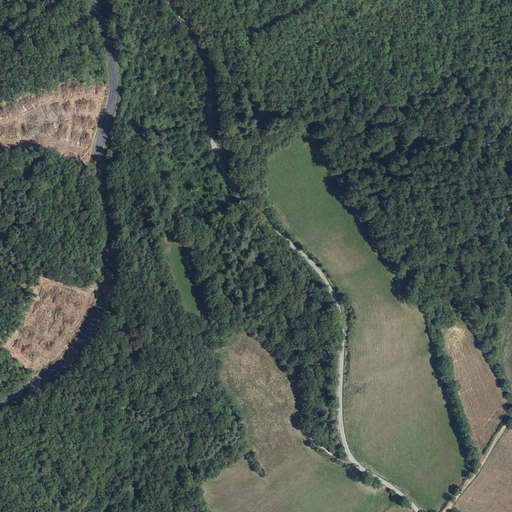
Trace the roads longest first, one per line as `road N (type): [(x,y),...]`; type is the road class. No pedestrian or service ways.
road 1 (unclassified): [(168,0),(206,62),(212,141),(226,176),(333,294),(349,454),(419,511)]
road 2 (tertiary): [(91,0),(114,79),(96,182),(104,292),(81,344),(0,401)]
